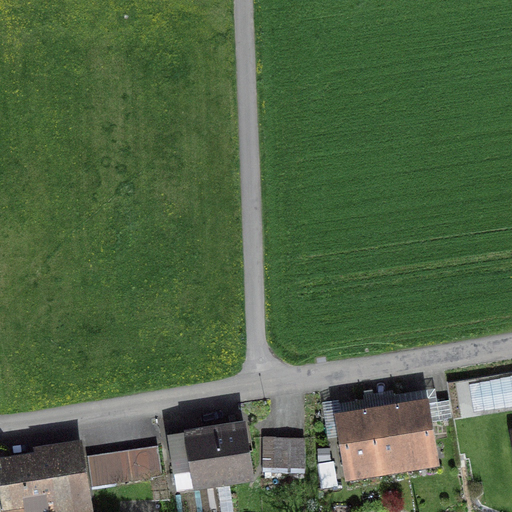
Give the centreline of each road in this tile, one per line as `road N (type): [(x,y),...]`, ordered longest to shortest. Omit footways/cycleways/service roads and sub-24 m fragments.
road 1 (residential): [(259,386),(243,0)]
road 2 (residential): [(0,430),(259,386)]
road 3 (residential): [(259,386),(511,346)]
